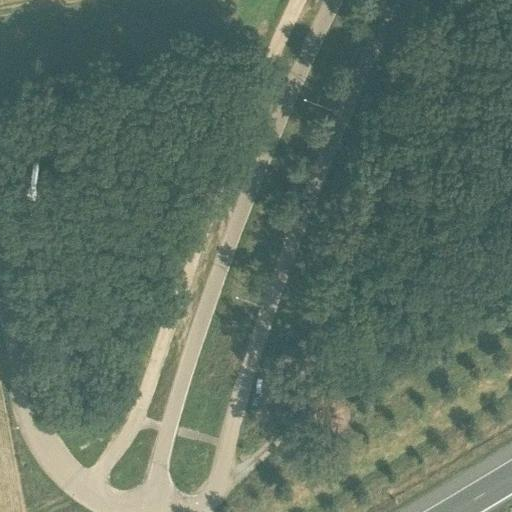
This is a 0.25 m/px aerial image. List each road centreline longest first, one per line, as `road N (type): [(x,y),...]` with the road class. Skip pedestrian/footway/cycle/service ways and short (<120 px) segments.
road 1 (unclassified): [(151,511),(182,511),(218,495),(283,287),(403,0)]
road 2 (unclassified): [(337,0),(196,336),(151,511)]
road 3 (unclassified): [(151,511),(64,476),(44,441),(0,251)]
